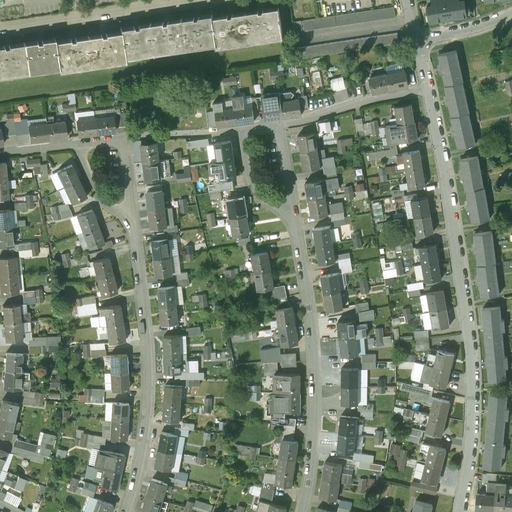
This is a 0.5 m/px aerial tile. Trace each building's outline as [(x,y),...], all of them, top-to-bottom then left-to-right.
[(432,6),(426,7),(429,22),(467,16),(464,0),(459,1),(458,0),(444,0),(441,1),(440,0),(434,0),(431,1),(432,6)] [(293,22),(294,33),(395,17),(393,7),(293,22)] [(279,8),(246,12),(250,42),(266,40),(266,41),(267,40),(283,38),(279,8)] [(246,12),(213,17),(217,44),(217,47),(234,45),(235,45),(235,44),(250,42),(246,12)] [(212,14),(181,19),(186,49),(201,47),(202,47),(217,44),(213,17),(212,14)] [(181,19),(151,23),(155,53),(170,51),(170,52),(171,52),(171,51),(186,49),(181,19)] [(151,23),(120,28),(121,31),(125,58),(140,56),(141,56),(140,55),(155,53),(151,23)] [(121,31),(88,35),(92,65),(108,63),(109,63),(125,60),(125,58),(121,31)] [(398,32),(295,49),(296,59),(399,43),(398,32)] [(88,35),(54,40),(58,67),(59,70),(75,68),(76,68),(92,65),(88,35)] [(54,37),(23,42),(27,72),(42,70),(43,70),(58,67),(54,40),(54,37)] [(23,42),(0,45),(0,75),(9,74),(9,75),(10,75),(10,74),(27,72),(23,42)] [(505,49),(499,51),(502,64),(508,62),(505,49)] [(456,51),(438,55),(441,67),(440,67),(441,73),(443,73),(446,85),(462,81),(463,81),(456,51)] [(411,60),(405,62),(408,72),(413,70),(411,60)] [(405,71),(387,75),(390,90),(408,86),(405,71)] [(387,75),(369,79),(372,94),(390,90),(387,75)] [(336,79),(331,81),(333,91),(339,89),(336,79)] [(446,85),(444,86),(447,98),(446,98),(448,104),(449,104),(452,117),(468,113),(469,113),(462,81),(446,85)] [(291,92),(280,94),(283,117),(301,115),(301,110),(299,100),(292,101),(292,98),(294,95),(291,92)] [(279,93),(261,96),(265,120),(283,117),(280,94),(279,93)] [(307,96),(299,97),(299,100),(301,110),(309,109),(307,96)] [(411,104),(395,107),(398,124),(414,121),(411,104)] [(252,106),(233,109),(235,124),(254,121),(252,106)] [(233,109),(215,111),(215,112),(217,126),(235,124),(233,109)] [(127,112),(114,114),(115,128),(129,126),(127,112)] [(214,112),(206,113),(209,130),(216,130),(217,126),(215,112),(214,113),(214,112)] [(452,117),(451,117),(454,129),(453,130),(454,135),(455,135),(458,148),(475,144),(468,113),(452,117)] [(112,116),(94,118),(96,134),(113,132),(112,116)] [(94,118),(76,120),(78,136),(96,134),(94,118)] [(330,118),(318,122),(319,132),(332,131),(330,118)] [(14,121),(7,122),(4,125),(6,136),(15,135),(14,121)] [(414,121),(398,124),(401,141),(401,142),(417,139),(414,121)] [(64,122),(46,124),(48,139),(66,137),(64,122)] [(46,124),(28,126),(30,142),(48,139),(46,124)] [(398,124),(386,126),(389,143),(395,142),(401,141),(398,124)] [(314,133),(299,135),(301,153),(317,150),(314,133)] [(208,139),(187,142),(188,148),(209,146),(208,139)] [(230,142),(215,145),(217,162),(233,159),(230,142)] [(389,143),(374,146),(375,152),(396,148),(395,142),(389,143)] [(156,143),(141,144),(143,162),(158,160),(156,143)] [(375,152),(369,153),(370,160),(399,155),(398,148),(396,148),(375,152)] [(317,150),(301,153),(304,171),(320,168),(320,167),(318,159),(317,150)] [(419,151),(403,154),(406,171),(422,168),(419,151)] [(334,157),(318,159),(320,167),(323,167),(335,165),(334,157)] [(477,157),(460,160),(462,173),(461,173),(462,179),(463,179),(466,191),(483,188),(477,157)] [(158,160),(143,162),(146,180),(171,177),(169,159),(158,160)] [(233,159),(217,162),(220,180),(234,178),(235,178),(233,159)] [(217,162),(209,163),(211,175),(216,174),(217,181),(218,180),(220,180),(217,162)] [(71,165),(57,172),(64,187),(79,180),(71,165)] [(335,165),(323,167),(324,173),(336,171),(335,165)] [(190,169),(192,181),(199,180),(197,168),(190,169)] [(422,168),(406,171),(408,188),(425,186),(422,168)] [(190,173),(178,175),(179,182),(191,180),(190,173)] [(325,179),(306,182),(309,200),(325,197),(324,191),(339,188),(337,177),(325,179)] [(220,190),(220,191),(236,189),(234,178),(220,180),(218,180),(219,184),(220,190)] [(7,180),(0,180),(0,198),(8,198),(7,180)] [(79,180),(64,187),(72,204),(86,197),(79,180)] [(483,188),(466,191),(469,204),(468,205),(469,210),(470,209),(472,223),(489,220),(483,188)] [(403,189),(392,191),(393,197),(394,197),(404,195),(403,189)] [(162,191),(147,192),(149,210),(164,208),(162,191)] [(325,197),(309,200),(312,218),(328,215),(328,214),(330,214),(343,212),(341,202),(326,205),(325,197)] [(405,201),(408,218),(413,217),(414,217),(430,214),(427,197),(405,201)] [(242,198),(228,200),(230,218),(245,216),(242,198)] [(69,204),(51,208),(53,214),(59,212),(70,209),(69,204)] [(164,208),(149,210),(151,228),(164,227),(166,226),(166,225),(164,208)] [(10,210),(0,210),(0,228),(11,227),(10,210)] [(92,210),(76,215),(82,232),(98,226),(92,210)] [(59,212),(53,214),(54,221),(61,219),(59,212)] [(343,212),(330,214),(331,220),(344,218),(343,212)] [(393,214),(386,215),(387,222),(394,221),(393,214)] [(430,214),(414,217),(417,235),(433,232),(430,214)] [(245,216),(230,218),(233,235),(248,233),(245,216)] [(177,224),(166,225),(166,226),(164,227),(165,233),(175,231),(178,231),(177,224)] [(98,226),(82,232),(88,248),(100,244),(104,243),(98,226)] [(328,226),(313,229),(316,247),(331,244),(328,226)] [(11,227),(0,228),(0,246),(13,245),(11,227)] [(165,233),(152,234),(152,240),(168,238),(168,239),(176,238),(175,231),(165,233)] [(492,232),(474,234),(476,247),(474,247),(475,253),(476,253),(478,265),(495,263),(496,263),(492,232)] [(152,240),(154,258),(155,258),(170,256),(168,239),(168,238),(152,240)] [(104,243),(100,244),(102,250),(113,246),(111,240),(104,243)] [(331,244),(316,247),(319,264),(334,262),(331,244)] [(434,244),(419,246),(422,264),(437,261),(434,244)] [(267,252),(252,254),(255,273),(270,270),(267,252)] [(349,253),(337,255),(340,266),(351,264),(349,253)] [(170,256),(155,258),(157,276),(172,274),(170,256)] [(14,257),(0,257),(0,276),(16,274),(14,257)] [(108,257),(92,261),(96,278),(112,274),(108,257)] [(437,261),(422,264),(425,281),(440,279),(437,261)] [(478,265),(477,265),(479,278),(477,278),(478,284),(480,284),(481,297),(499,294),(495,263),(478,265)] [(351,264),(340,266),(341,272),(346,271),(352,270),(351,264)] [(270,270),(255,273),(258,290),(272,288),(270,270)] [(337,273),(321,276),(324,293),(340,291),(337,273)] [(16,274),(0,276),(0,282),(1,293),(17,291),(16,274)] [(112,274),(96,278),(101,295),(117,291),(112,274)] [(188,278),(177,280),(178,287),(189,285),(188,278)] [(421,282),(410,284),(411,290),(422,288),(421,282)] [(283,286),(272,288),(274,299),(285,297),(283,286)] [(174,287),(159,289),(161,306),(176,305),(174,287)] [(340,291),(324,293),(327,311),(343,309),(340,291)] [(442,291),(426,294),(429,311),(445,308),(442,291)] [(18,304),(2,306),(4,323),(30,321),(29,312),(19,313),(18,304)] [(119,305),(103,308),(106,325),(122,323),(119,305)] [(176,305),(161,306),(163,325),(178,323),(176,305)] [(291,307),(276,310),(279,327),(294,325),(291,307)] [(486,346),(503,344),(502,332),(504,331),(503,320),(501,320),(500,307),(482,309),(486,346)] [(445,308),(429,311),(433,329),(449,326),(445,308)] [(373,309),(359,312),(360,320),(374,319),(373,309)] [(355,319),(338,321),(339,339),(356,337),(366,336),(366,327),(355,328),(355,319)] [(30,321),(4,323),(5,341),(21,339),(21,333),(30,332),(30,321)] [(122,323),(106,325),(108,343),(124,340),(122,323)] [(294,325),(279,327),(282,345),(297,342),(294,325)] [(179,336),(164,337),(165,354),(180,354),(179,336)] [(356,337),(339,339),(341,356),(357,355),(356,337)] [(428,337),(415,338),(416,350),(429,350),(428,337)] [(503,344),(486,346),(489,382),(506,381),(505,368),(508,368),(507,357),(504,357),(503,344)] [(280,347),(260,351),(262,362),(276,361),(281,361),(280,354),(280,347)] [(89,350),(83,351),(83,357),(105,355),(105,349),(89,350)] [(453,353),(437,349),(433,366),(449,370),(453,353)] [(22,353),(6,352),(5,370),(21,372),(22,353)] [(126,354),(110,355),(111,373),(127,372),(126,354)] [(180,354),(165,354),(166,373),(181,372),(180,354)] [(294,355),(283,355),(283,365),(294,364),(294,355)] [(276,361),(264,362),(265,375),(274,375),(274,374),(276,374),(277,374),(276,361)] [(433,366),(424,364),(420,382),(445,388),(449,370),(433,366)] [(359,368),(342,368),(342,386),(358,386),(359,368)] [(21,372),(5,370),(3,387),(20,388),(21,372)] [(202,384),(202,371),(190,371),(190,384),(202,384)] [(127,372),(111,373),(111,390),(128,389),(127,372)] [(277,374),(276,374),(274,374),(274,375),(274,392),(300,392),(300,374),(277,374)] [(182,386),(166,385),(165,402),(181,403),(182,386)] [(358,386),(342,386),(342,403),(358,404),(358,386)] [(432,390),(421,387),(419,394),(430,397),(432,390)] [(300,392),(274,392),(274,400),(271,400),(271,418),(284,417),(285,418),(285,411),(300,411),(300,392)] [(486,432),(503,433),(504,420),(507,420),(508,409),(505,408),(507,396),(490,395),(486,432)] [(450,402),(433,398),(429,414),(445,418),(450,402)] [(17,404),(1,400),(0,405),(0,417),(14,421),(17,404)] [(128,403),(112,402),(111,420),(127,421),(128,403)] [(181,403),(165,402),(164,420),(179,421),(181,403)] [(410,409),(403,408),(402,414),(409,416),(410,409)] [(429,414),(415,411),(412,419),(428,423),(425,432),(441,436),(445,418),(429,414)] [(357,418),(341,416),(340,433),(355,435),(357,418)] [(14,421),(0,417),(0,436),(10,438),(14,421)] [(285,418),(284,417),(283,424),(295,426),(296,419),(285,418)] [(127,421),(111,420),(110,438),(126,439),(127,421)] [(295,426),(283,425),(282,436),(294,437),(295,426)] [(189,429),(175,427),(174,434),(178,435),(188,436),(189,429)] [(421,441),(423,428),(411,427),(410,440),(421,441)] [(174,434),(162,432),(159,449),(175,452),(178,435),(174,434)] [(503,433),(486,432),(483,468),(500,469),(501,457),(504,457),(505,445),(502,445),(503,433)] [(355,435),(340,433),(338,451),(353,453),(355,435)] [(297,442),(282,439),(279,457),(295,460),(297,442)] [(104,443),(94,442),(92,449),(103,451),(104,443)] [(33,446),(26,444),(24,450),(31,452),(33,446)] [(445,449),(429,446),(425,462),(441,466),(445,449)] [(24,450),(12,447),(10,453),(29,458),(31,452),(24,450)] [(175,452),(159,449),(156,467),(171,470),(175,452)] [(124,454),(108,450),(104,468),(120,472),(124,454)] [(362,453),(361,467),(372,467),(373,453),(362,453)] [(295,460),(279,457),(275,484),(291,486),(295,460)] [(341,464),(325,462),(322,479),(339,482),(340,473),(341,464)] [(441,466),(425,462),(421,480),(437,484),(441,466)] [(120,472),(104,468),(101,485),(117,488),(120,472)] [(352,475),(340,473),(339,482),(350,484),(352,475)] [(496,474),(481,473),(480,482),(487,483),(495,483),(496,476),(496,474)] [(79,479),(72,478),(70,484),(77,486),(79,479)] [(168,483),(152,479),(147,495),(163,500),(168,483)] [(339,482),(322,479),(319,497),(336,499),(339,482)] [(20,483),(13,480),(11,487),(17,489),(20,483)] [(275,483),(263,481),(262,487),(274,489),(275,483)] [(436,488),(413,482),(412,488),(435,494),(436,488)] [(486,494),(477,494),(476,509),(494,510),(496,483),(495,483),(487,483),(486,494)] [(499,483),(496,483),(494,510),(511,511),(511,510),(511,496),(506,496),(506,484),(499,483)] [(77,486),(70,484),(68,490),(75,492),(77,486)] [(0,487),(0,497),(19,506),(23,498),(0,487)] [(274,489),(262,487),(259,500),(271,503),(274,489)] [(159,511),(163,500),(147,495),(142,511),(159,511)] [(109,511),(112,504),(97,499),(92,511),(109,511)] [(206,511),(212,511),(215,504),(198,499),(195,508),(206,511)] [(338,511),(351,511),(354,502),(342,499),(338,511)] [(271,503),(259,500),(261,501),(257,511),(284,511),(286,507),(271,503)] [(194,503),(187,501),(186,507),(192,509),(194,503)] [(430,511),(432,505),(416,501),(413,511),(430,511)]
